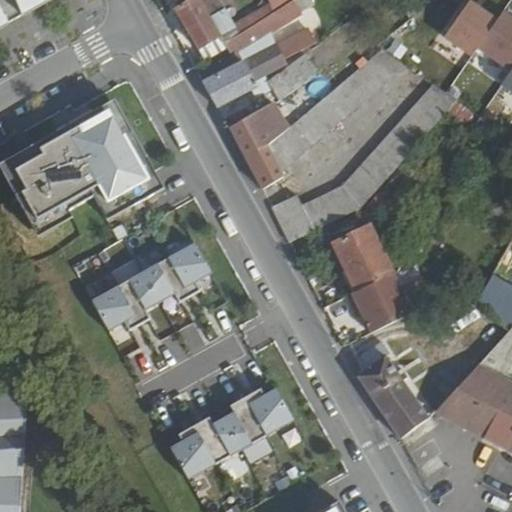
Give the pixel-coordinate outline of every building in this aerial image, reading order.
[(0,0),(0,31),(51,4),(49,1),(50,0),(0,0)] [(194,0),(175,10),(204,62),(227,49),(225,45),(237,37),(214,0),(199,0),(197,1),(196,0),(194,0)] [(438,46),(511,91),(511,20),(499,12),(495,18),(466,1),(438,46)] [(237,37),(225,45),(227,49),(232,57),(263,39),(262,36),(274,29),(268,19),(237,37)] [(275,47),(202,83),(216,108),(250,89),(255,98),(270,90),(262,78),(284,66),(275,47)] [(283,134),(267,148),(280,173),(407,66),(383,49),(283,134)] [(301,207),(313,231),(359,209),(457,101),(436,86),(344,186),(301,207)] [(227,129),(261,190),(283,178),(280,173),(267,148),(283,134),(267,106),(227,129)] [(128,139),(110,107),(94,117),(59,136),(32,151),(35,158),(8,173),(22,198),(16,201),(36,236),(95,202),(104,217),(130,202),(135,210),(165,193),(133,136),(128,139)] [(92,114),(57,134),(59,136),(94,117),(92,114)] [(364,207),(378,217),(387,203),(373,193),(364,207)] [(271,208),(289,243),(313,231),(301,207),(295,196),(271,208)] [(333,243),(356,291),(393,273),(368,224),(333,243)] [(196,249),(94,306),(111,337),(127,329),(131,337),(152,325),(148,317),(177,300),(182,309),(203,297),(198,289),(214,280),(196,249)] [(511,283),(492,272),(475,301),(507,331),(511,320),(511,283)] [(356,291),(345,296),(352,311),(357,308),(361,315),(369,332),(409,312),(391,274),(356,291)] [(475,301),(472,305),(454,335),(430,351),(460,381),(496,343),(507,331),(475,301)] [(357,308),(352,311),(355,317),(361,315),(357,308)] [(460,381),(432,410),(511,455),(511,391),(505,388),(511,372),(511,334),(507,331),(496,343),(460,381)] [(126,355),(141,382),(160,371),(144,345),(126,355)] [(359,367),(359,372),(359,378),(400,438),(427,415),(385,355),(383,356),(377,345),(357,357),(359,364),(359,367)] [(181,442),(169,448),(188,481),(293,422),(276,391),(275,391),(274,389),(263,396),(259,389),(229,406),(232,413),(211,424),(208,418),(177,435),(181,442)] [(0,511),(21,511),(30,401),(0,403),(0,511)] [(342,511),(337,502),(319,511),(342,511)]
